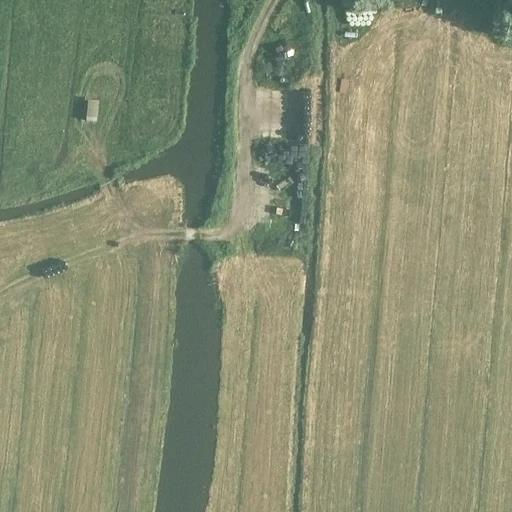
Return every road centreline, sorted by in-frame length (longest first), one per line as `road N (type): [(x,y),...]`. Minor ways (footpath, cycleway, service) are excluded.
road 1 (track): [(280,0),(254,42),(239,217),(225,233),(201,239)]
road 2 (track): [(0,302),(135,242),(201,239)]
